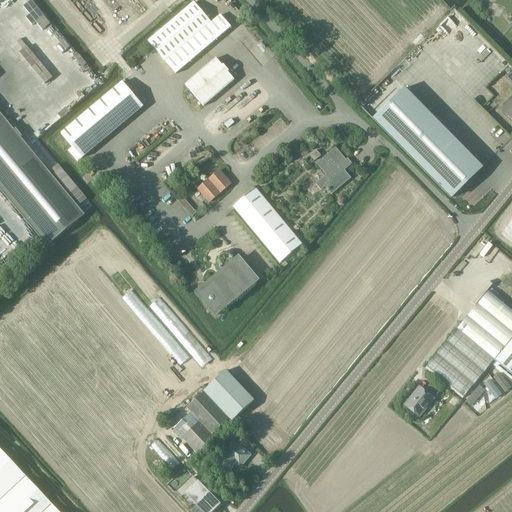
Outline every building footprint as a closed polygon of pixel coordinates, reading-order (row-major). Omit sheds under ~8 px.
[(148,41),(175,74),(230,27),(220,15),(211,23),(193,2),(148,41)] [(185,85),(203,107),(234,81),(216,59),(185,85)] [(61,134),(82,158),(143,107),(122,82),(61,134)] [(404,88),(373,120),(450,199),(482,168),(404,88)] [(485,96),(490,100),(499,92),(494,88),(485,96)] [(443,128),(469,154),(487,137),(461,111),(443,128)] [(85,215),(14,130),(0,113),(0,189),(47,246),(85,215)] [(343,171),(350,164),(346,160),(336,148),(317,164),(331,181),(325,186),(331,194),(350,179),(343,171)] [(309,156),(314,161),(320,156),(315,150),(309,156)] [(198,189),(209,203),(230,185),(219,171),(198,189)] [(302,244),(255,188),(250,193),(233,208),(279,263),(302,244)] [(198,283),(197,283),(198,290),(200,292),(199,293),(216,313),(255,281),(238,261),(237,262),(231,254),(224,253),(217,258),(217,265),(223,273),(206,287),(205,285),(204,282),(204,284),(198,285),(198,283)] [(468,317),(425,369),(462,399),(494,360),(511,375),(511,312),(495,298),(498,294),(491,288),(486,294),(468,317)] [(227,371),(187,408),(191,413),(173,429),(198,456),(216,440),(212,435),(229,419),(232,422),(254,402),(227,371)] [(417,390),(404,406),(409,410),(408,411),(408,412),(412,415),(413,415),(414,414),(417,417),(430,402),(430,401),(435,396),(438,393),(429,385),(426,388),(421,394),(417,390)] [(212,466),(224,476),(235,464),(239,468),(249,455),(237,445),(242,439),(233,431),(228,437),(233,441),(212,466)] [(0,511),(58,511),(0,449),(0,511)] [(181,489),(202,511),(212,511),(220,505),(193,477),(181,489)]
